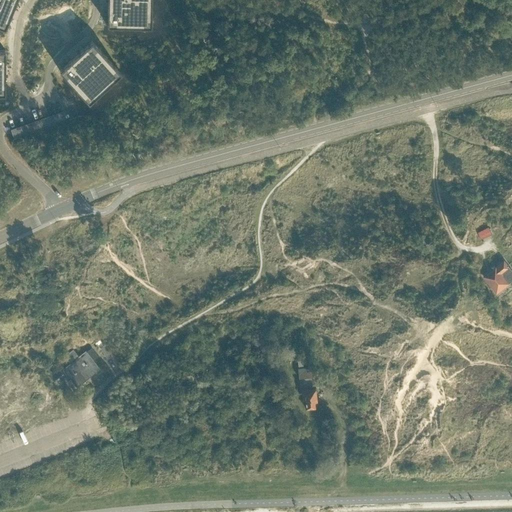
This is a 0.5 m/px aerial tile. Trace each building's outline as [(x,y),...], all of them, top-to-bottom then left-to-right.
[(0,0),(0,27),(6,29),(17,0),(0,0)] [(151,0),(108,0),(108,27),(151,28),(151,0)] [(122,75),(92,43),(60,72),(89,104),(122,75)] [(64,110),(12,127),(15,137),(68,119),(64,110)] [(483,231),(486,237),(492,234),(488,228),(483,231)] [(481,240),(486,237),(483,231),(477,233),(481,240)] [(486,277),(499,292),(511,281),(511,267),(506,261),(486,277)] [(113,356),(106,344),(100,347),(107,359),(113,356)] [(69,353),(88,377),(99,368),(93,360),(97,356),(91,348),(86,352),(86,351),(78,356),(73,350),(69,353)] [(76,386),(88,377),(69,353),(65,357),(70,364),(63,369),(76,386)] [(57,383),(60,388),(65,384),(61,379),(57,383)] [(302,400),(304,400),(305,408),(314,407),(314,402),(316,402),(315,388),(301,390),(302,400)]
